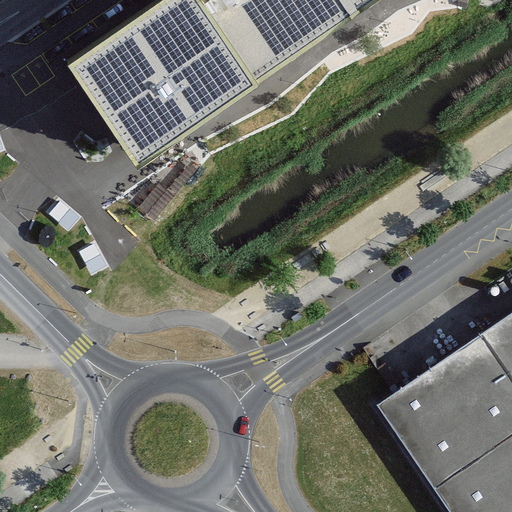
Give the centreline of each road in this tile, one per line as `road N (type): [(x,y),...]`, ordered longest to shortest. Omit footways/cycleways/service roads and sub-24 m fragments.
road 1 (tertiary): [(376,301),(302,340),(179,376)]
road 2 (tertiary): [(231,435),(273,382),(376,301)]
road 3 (tertiary): [(376,301),(511,209)]
